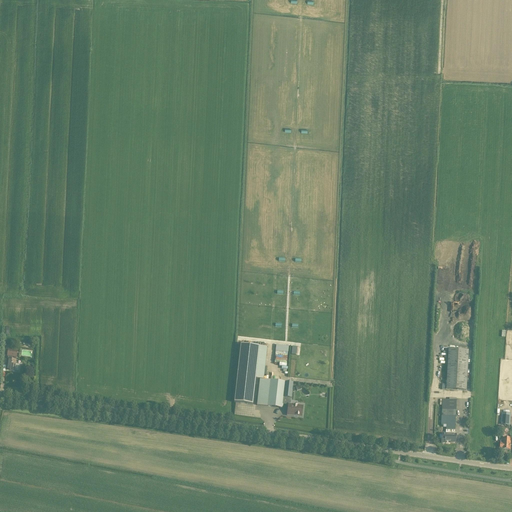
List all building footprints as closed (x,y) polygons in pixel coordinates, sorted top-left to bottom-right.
[(240,345),(234,403),(252,405),(255,379),(260,379),(264,380),(265,367),(257,366),(259,347),(240,345)] [(278,349),(275,375),(285,376),(288,350),(278,349)] [(442,390),(446,390),(467,391),(469,351),(448,350),(448,358),(438,358),(437,364),(447,364),(446,385),(442,385),(442,390)] [(8,359),(6,371),(14,372),(16,360),(14,359),(14,360),(8,359)] [(260,379),(257,405),(283,408),(283,404),(284,398),(285,382),(264,380),(260,379)] [(286,382),(284,398),(291,399),(293,383),(286,382)] [(446,431),(455,431),(457,401),(443,400),(442,425),(447,425),(446,431)] [(303,406),(291,405),(289,405),(288,415),(295,416),(302,417),(303,406)] [(509,425),(509,414),(502,414),(501,425),(509,425)] [(504,439),(504,442),(501,441),(500,449),(510,450),(511,439),(504,439)]
